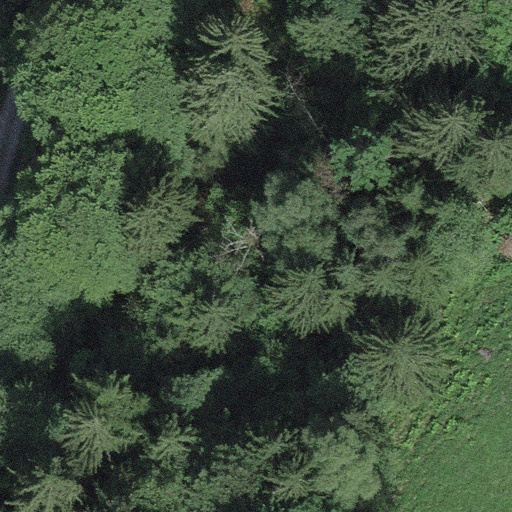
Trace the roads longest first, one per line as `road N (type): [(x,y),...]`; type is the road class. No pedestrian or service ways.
road 1 (track): [(0,271),(78,172),(285,0)]
road 2 (track): [(59,0),(0,125)]
